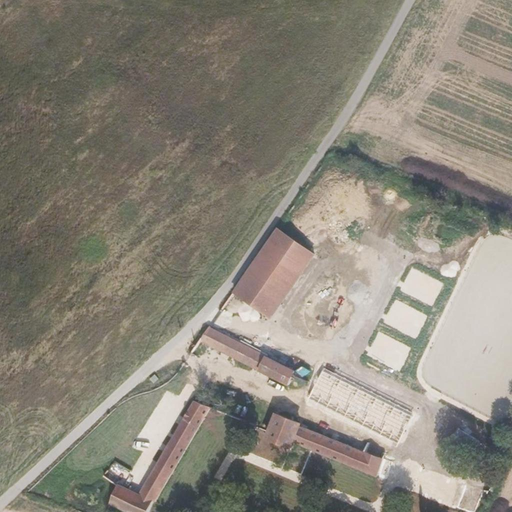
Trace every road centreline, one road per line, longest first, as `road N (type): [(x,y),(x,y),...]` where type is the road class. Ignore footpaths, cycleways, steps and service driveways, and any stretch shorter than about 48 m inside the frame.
road 1 (unclassified): [(209,310),(337,129),(408,0)]
road 2 (unclassified): [(0,506),(177,349)]
road 3 (residential): [(203,368),(228,366),(280,393),(305,396),(320,371),(298,346)]
